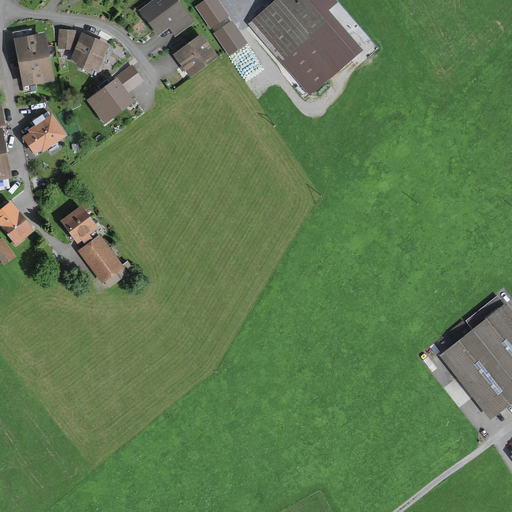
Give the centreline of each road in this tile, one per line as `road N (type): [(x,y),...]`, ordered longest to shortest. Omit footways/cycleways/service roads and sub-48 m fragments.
road 1 (residential): [(73,265),(33,216),(0,30)]
road 2 (residential): [(158,83),(105,24),(0,11)]
road 3 (residential): [(397,511),(511,424)]
